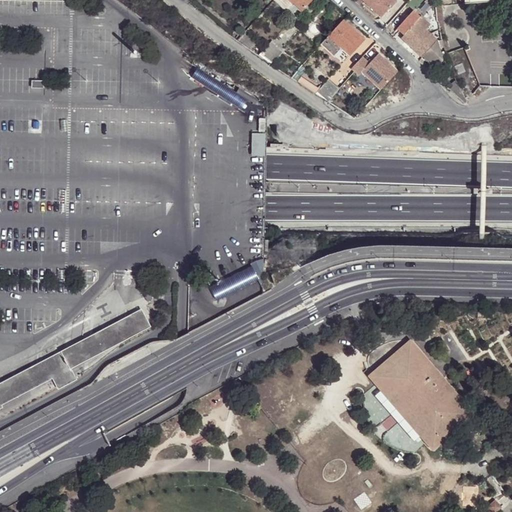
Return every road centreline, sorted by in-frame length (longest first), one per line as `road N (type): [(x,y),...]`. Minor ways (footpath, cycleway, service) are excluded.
road 1 (tertiary): [(0,491),(97,428),(351,300),(407,291),(511,293)]
road 2 (tertiary): [(511,268),(380,262),(328,273),(0,452)]
road 3 (motorway): [(511,177),(0,166)]
road 4 (motorway): [(0,198),(511,208)]
road 5 (residential): [(444,108),(413,104),(344,121),(169,0)]
road 6 (residential): [(444,108),(407,60),(341,0)]
